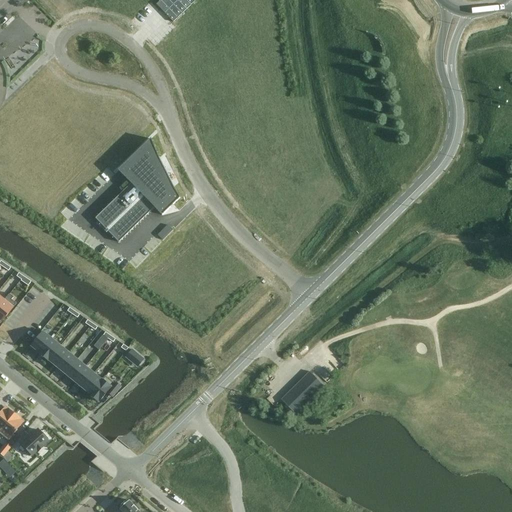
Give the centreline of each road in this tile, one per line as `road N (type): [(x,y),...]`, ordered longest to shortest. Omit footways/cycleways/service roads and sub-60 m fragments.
road 1 (unclassified): [(167,114),(144,56),(111,30),(63,34),(58,50),(67,66),(147,95)]
road 2 (unclassified): [(310,295),(209,202),(167,114)]
road 3 (tertiary): [(310,295),(438,166),(456,122)]
road 4 (tertiary): [(189,414),(310,295)]
road 5 (residential): [(0,363),(128,470)]
road 6 (tertiary): [(445,4),(442,78),(456,122)]
